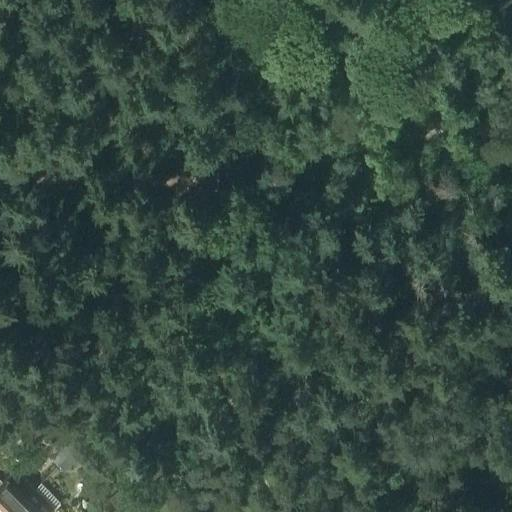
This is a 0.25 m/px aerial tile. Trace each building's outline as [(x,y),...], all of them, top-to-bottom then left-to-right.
[(57,463),(77,442),(72,437),(51,458),(57,463)] [(64,471),(85,450),(77,442),(57,463),(64,471)] [(8,511),(34,486),(15,467),(7,475),(6,475),(0,481),(0,511),(8,511)] [(47,511),(54,506),(34,486),(8,511),(47,511)] [(230,499),(226,507),(235,511),(239,503),(230,499)]
